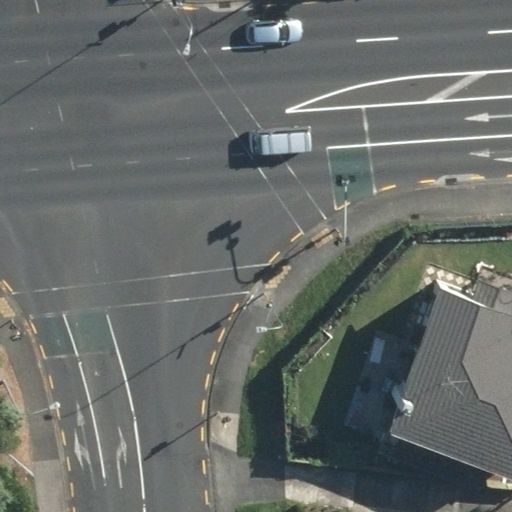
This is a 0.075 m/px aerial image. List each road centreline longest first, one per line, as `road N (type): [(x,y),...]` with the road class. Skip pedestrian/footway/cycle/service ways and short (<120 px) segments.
road 1 (primary): [(511,88),(52,105)]
road 2 (unclassified): [(52,105),(143,453),(146,511)]
